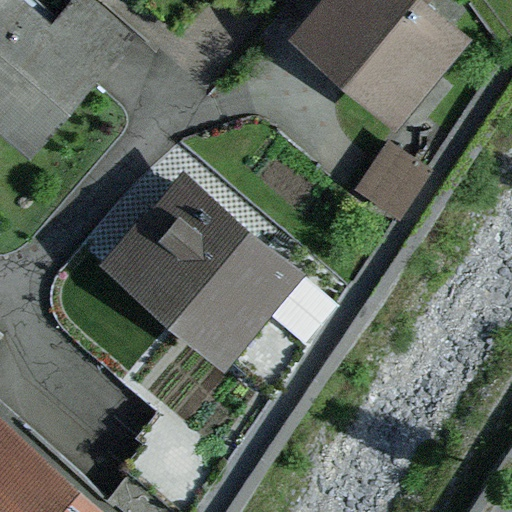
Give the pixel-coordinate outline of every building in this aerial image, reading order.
[(0,0),(0,98),(36,131),(107,50),(68,16),(49,38),(4,0),(0,0)] [(196,0),(156,0),(179,19),(196,0)] [(419,120),(450,85),(428,67),(454,35),(442,25),(459,4),(454,0),(332,0),(309,27),(419,120)] [(393,144),(363,188),(399,212),(428,168),(393,144)] [(136,263),(227,341),(286,272),(184,185),(152,222),(163,231),(136,263)] [(270,310),(236,348),(278,385),(307,342),(270,310)] [(142,441),(149,448),(129,470),(136,477),(175,511),(177,511),(197,490),(189,484),(213,457),(165,415),(142,441)] [(0,511),(52,511),(70,491),(0,430),(0,511)] [(125,511),(175,511),(136,477),(115,502),(125,511)] [(94,511),(70,491),(52,511),(94,511)]
